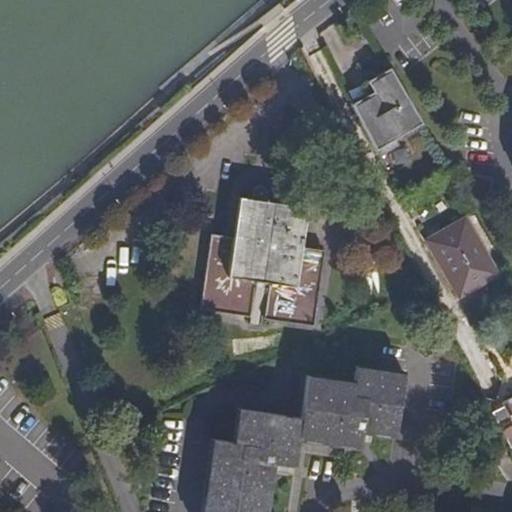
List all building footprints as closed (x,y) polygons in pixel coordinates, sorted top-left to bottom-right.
[(391,70),(347,96),(379,158),(404,143),(401,138),(423,126),(391,70)] [(264,319),(289,323),(314,327),(325,252),(302,248),(308,208),(241,197),(238,216),(234,238),(212,235),(200,310),(251,317),(257,282),(270,285),(264,319)] [(428,242),(443,269),(459,295),(495,274),(464,221),(428,242)] [(428,242),(424,244),(439,272),(443,269),(428,242)] [(439,272),(424,244),(421,246),(437,273),(439,272)] [(251,317),(264,319),(270,285),(257,282),(251,317)] [(266,511),(274,464),(293,467),(297,439),(360,446),(362,431),(395,435),(403,372),(355,366),(354,382),(306,376),(300,418),(238,409),(233,443),(213,440),(203,511),(266,511)] [(511,394),(497,399),(511,436),(511,435),(511,394)]
